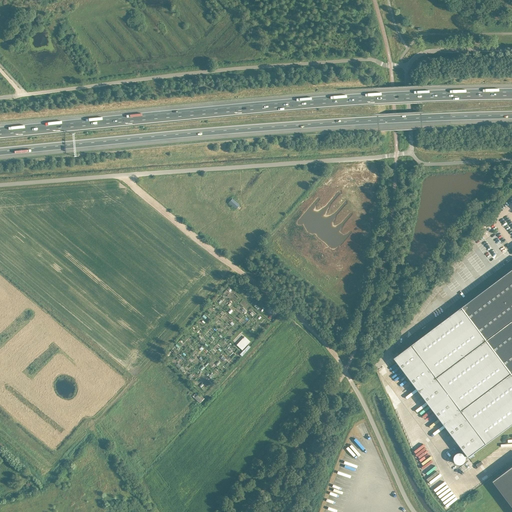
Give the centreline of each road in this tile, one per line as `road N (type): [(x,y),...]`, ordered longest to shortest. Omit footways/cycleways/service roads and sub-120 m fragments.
road 1 (motorway): [(511,93),(377,97),(0,131)]
road 2 (motorway): [(0,151),(511,115)]
road 3 (unclassified): [(0,185),(412,152)]
road 4 (unclassified): [(0,97),(240,68),(408,64)]
road 5 (unclassified): [(414,511),(337,359)]
road 6 (track): [(337,359),(314,329),(234,266)]
road 7 (track): [(285,306),(198,404),(192,398)]
